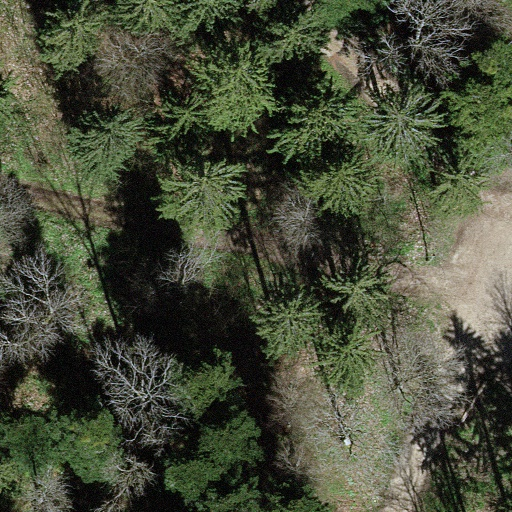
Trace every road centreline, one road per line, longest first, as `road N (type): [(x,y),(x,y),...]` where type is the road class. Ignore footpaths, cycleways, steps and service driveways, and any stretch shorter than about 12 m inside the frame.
road 1 (track): [(511,178),(335,0)]
road 2 (track): [(414,511),(435,445),(493,338),(511,330)]
